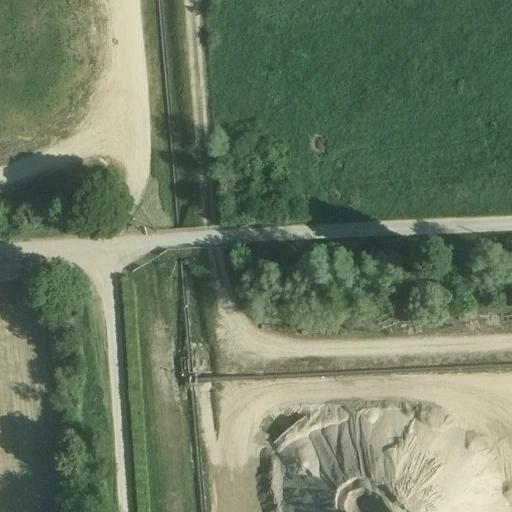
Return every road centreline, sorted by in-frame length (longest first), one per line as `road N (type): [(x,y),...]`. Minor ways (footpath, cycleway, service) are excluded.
road 1 (track): [(113,245),(135,168),(130,0)]
road 2 (track): [(138,112),(79,154),(0,179)]
